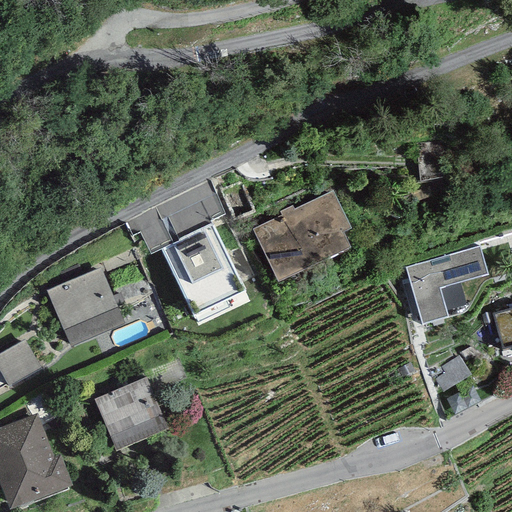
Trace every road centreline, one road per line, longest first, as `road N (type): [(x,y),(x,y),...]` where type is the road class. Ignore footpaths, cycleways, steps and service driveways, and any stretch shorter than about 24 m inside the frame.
road 1 (residential): [(0,298),(95,226),(312,119),(511,37)]
road 2 (residential): [(443,0),(306,39),(99,60)]
road 3 (residential): [(511,402),(427,444),(198,511)]
road 4 (unclassified): [(282,0),(224,15),(129,19),(99,60)]
